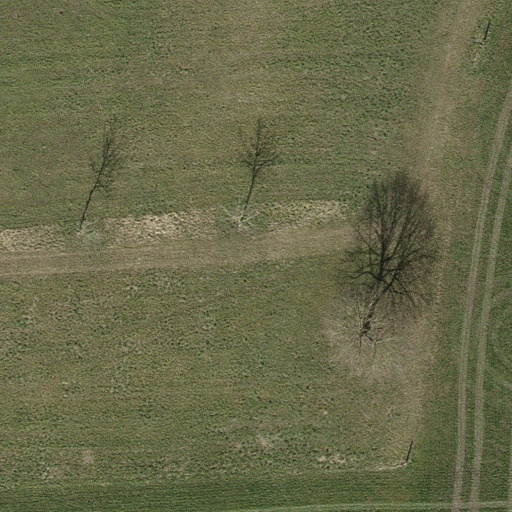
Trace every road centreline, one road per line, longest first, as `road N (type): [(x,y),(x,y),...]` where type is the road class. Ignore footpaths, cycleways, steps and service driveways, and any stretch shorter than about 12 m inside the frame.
road 1 (track): [(0,254),(425,230)]
road 2 (track): [(477,0),(425,230)]
